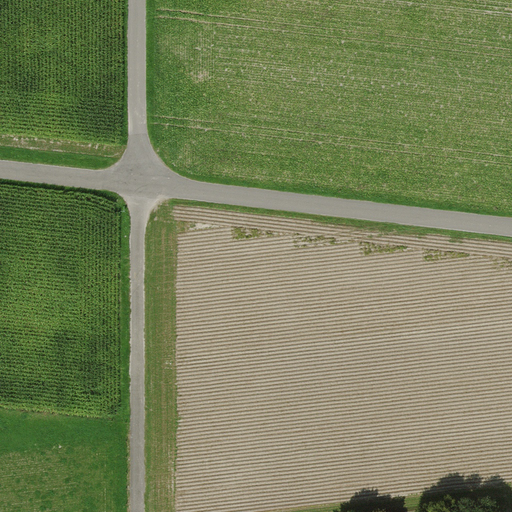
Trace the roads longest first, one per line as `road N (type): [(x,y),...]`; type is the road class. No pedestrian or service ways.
road 1 (unclassified): [(511,230),(140,186)]
road 2 (track): [(140,511),(140,186)]
road 3 (unclassified): [(140,186),(140,0)]
road 4 (unclassified): [(140,186),(0,171)]
